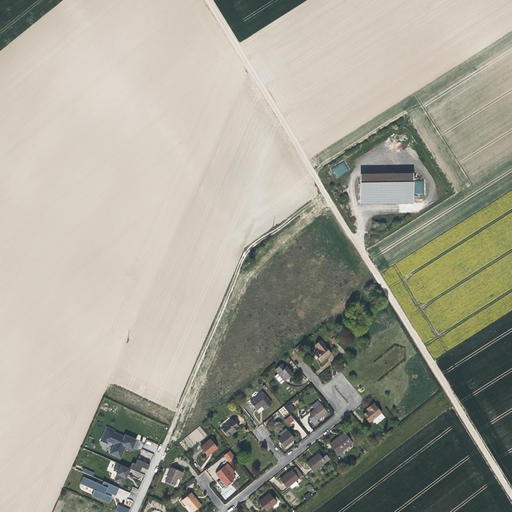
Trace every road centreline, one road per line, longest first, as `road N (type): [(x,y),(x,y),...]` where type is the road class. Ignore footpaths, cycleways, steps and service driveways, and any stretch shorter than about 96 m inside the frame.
road 1 (track): [(325,191),(511,496)]
road 2 (track): [(325,191),(245,250),(161,447)]
road 3 (track): [(206,0),(325,191)]
road 4 (residential): [(223,511),(342,414)]
